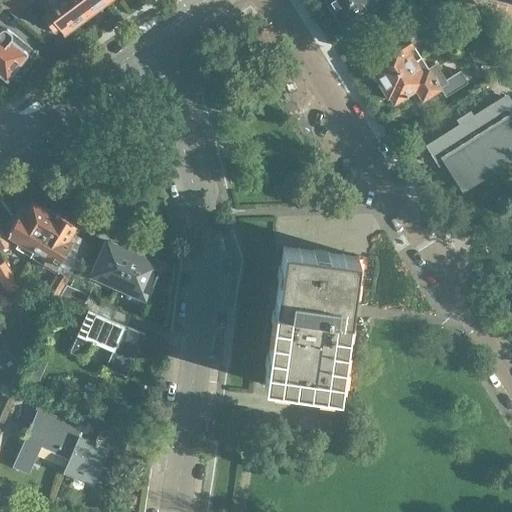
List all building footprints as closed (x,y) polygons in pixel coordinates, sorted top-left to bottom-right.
[(27,0),(0,0),(0,3),(13,15),(15,17),(28,1),(27,0)] [(85,16),(73,0),(39,0),(40,0),(47,11),(43,15),(52,28),(57,24),(63,32),(85,16)] [(73,0),(85,16),(106,0),(73,0)] [(327,0),(339,19),(345,20),(346,19),(353,30),(374,17),(383,31),(398,21),(384,0),(327,0)] [(412,0),(419,9),(430,1),(431,0),(412,0)] [(411,13),(411,14),(419,27),(439,14),(430,1),(419,9),(411,13)] [(0,69),(6,75),(14,64),(17,66),(31,47),(6,28),(3,27),(2,27),(0,28),(0,69)] [(371,68),(379,81),(420,56),(407,36),(368,60),(372,67),(371,68)] [(483,39),(467,47),(479,71),(495,63),(483,39)] [(467,82),(460,70),(445,79),(435,64),(427,68),(420,56),(379,81),(387,95),(389,94),(393,101),(415,87),(422,97),(439,87),(445,96),(467,82)] [(438,162),(442,159),(444,158),(463,188),(464,187),(462,183),(488,166),(491,170),(492,169),(489,165),(511,151),(511,117),(511,116),(511,115),(511,105),(505,94),(504,94),(506,97),(470,119),(467,114),(460,119),(463,123),(429,145),(427,143),(426,143),(438,162)] [(15,247),(29,255),(54,212),(46,208),(42,210),(30,202),(26,208),(22,206),(7,233),(19,240),(15,247)] [(58,214),(54,212),(29,255),(42,262),(42,263),(54,270),(55,269),(56,270),(41,297),(53,305),(58,296),(65,284),(66,283),(69,277),(83,255),(82,254),(68,246),(74,235),(69,232),(74,224),(70,221),(69,218),(62,214),(58,214)] [(0,226),(0,249),(11,243),(0,226)] [(132,252),(106,241),(98,260),(94,258),(89,270),(93,271),(92,274),(117,285),(132,252)] [(358,256),(283,246),(263,384),(340,395),(358,256)] [(149,282),(158,263),(132,252),(117,285),(143,296),(144,294),(148,295),(153,284),(149,282)] [(4,260),(0,262),(0,277),(8,292),(19,285),(4,260)] [(93,285),(73,276),(69,285),(89,294),(93,285)] [(65,284),(58,296),(82,307),(89,294),(65,284)] [(144,333),(124,325),(97,312),(87,308),(69,350),(83,356),(92,342),(94,343),(95,341),(112,349),(105,366),(125,375),(144,333)] [(23,369),(31,353),(26,348),(8,351),(23,369)] [(8,351),(0,351),(0,366),(15,385),(23,369),(8,351)] [(63,422),(53,418),(36,410),(12,465),(29,472),(41,445),(68,457),(78,433),(80,429),(63,422)] [(63,422),(66,415),(56,411),(53,418),(63,422)] [(68,457),(62,471),(92,483),(96,473),(111,479),(129,437),(102,424),(95,441),(78,433),(68,457)]
